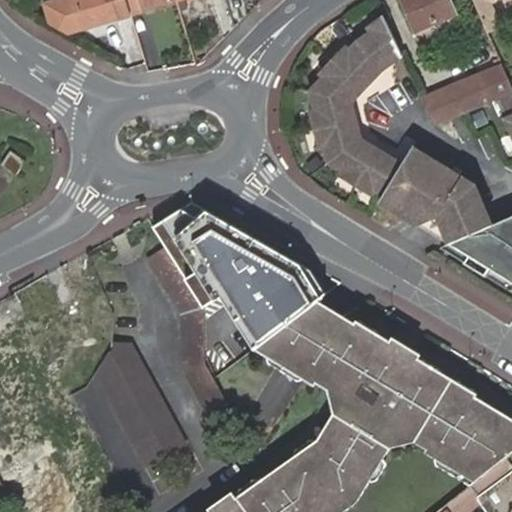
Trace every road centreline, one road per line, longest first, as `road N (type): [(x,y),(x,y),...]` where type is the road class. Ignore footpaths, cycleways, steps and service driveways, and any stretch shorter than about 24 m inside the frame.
road 1 (tertiary): [(224,163),(511,346)]
road 2 (tertiary): [(318,0),(217,101)]
road 3 (tertiary): [(1,45),(113,114)]
